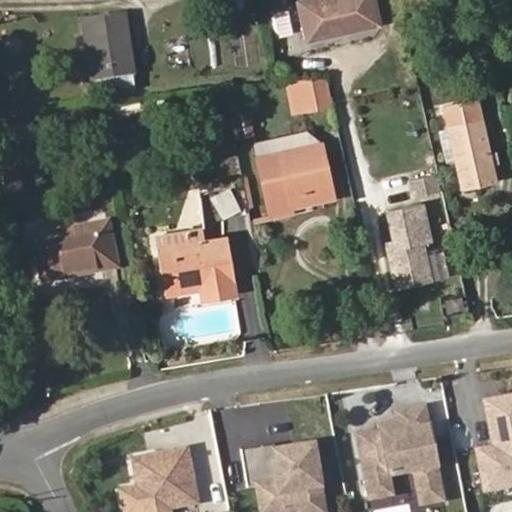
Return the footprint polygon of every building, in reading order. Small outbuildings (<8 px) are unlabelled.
[(244,7),(243,0),(229,0),(231,8),(244,7)] [(378,23),(372,0),(303,0),(298,1),(306,39),(378,23)] [(134,74),(125,11),(80,18),(90,81),(103,79),(132,75),(134,74)] [(134,88),(132,75),(103,79),(105,93),(134,88)] [(333,106),(326,77),(284,80),(290,114),(333,106)] [(249,108),(246,96),(229,100),(232,112),(249,108)] [(495,180),(477,98),(443,106),(447,128),(454,157),(461,188),(495,180)] [(254,134),(249,108),(232,112),(236,138),(254,134)] [(454,157),(447,128),(438,130),(444,159),(454,157)] [(257,155),(319,140),(307,130),(254,142),(257,155)] [(319,185),(314,163),(324,161),(319,140),(257,155),(270,216),(294,211),(293,206),(290,192),(319,185)] [(332,198),(324,161),(314,163),(319,185),(290,192),(293,206),(332,198)] [(19,192),(15,171),(0,174),(4,194),(19,192)] [(410,197),(439,193),(436,173),(407,177),(410,197)] [(133,189),(130,177),(119,179),(121,191),(133,189)] [(209,195),(219,219),(240,210),(230,186),(209,195)] [(432,280),(423,244),(432,242),(423,201),(382,211),(389,240),(381,242),(392,289),(432,280)] [(116,266),(107,221),(32,236),(41,280),(116,266)] [(204,240),(201,226),(154,234),(156,247),(204,240)] [(236,293),(227,236),(204,240),(156,247),(164,294),(197,289),(199,299),(236,293)] [(441,299),(444,316),(464,313),(461,296),(441,299)] [(470,449),(479,495),(511,489),(511,393),(479,400),(488,446),(470,449)] [(424,405),(396,410),(391,411),(392,421),(373,424),(374,429),(351,434),(365,502),(392,497),(389,478),(409,474),(415,506),(443,501),(424,405)] [(247,485),(250,484),(254,511),(323,511),(312,442),(271,449),(271,446),(241,450),(247,485)] [(155,511),(197,504),(186,445),(127,457),(137,511),(155,511)]
